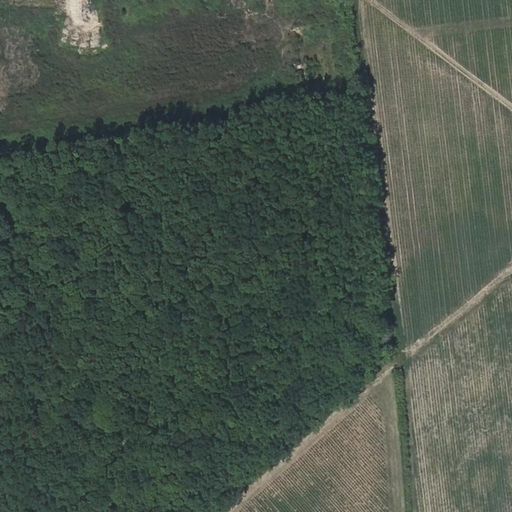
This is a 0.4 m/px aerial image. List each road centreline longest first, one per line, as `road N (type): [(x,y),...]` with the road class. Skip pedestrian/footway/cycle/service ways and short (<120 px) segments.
road 1 (track): [(511,270),(230,511)]
road 2 (track): [(511,104),(382,0)]
